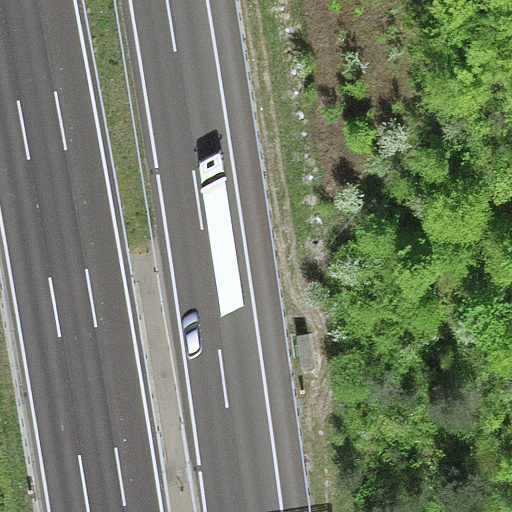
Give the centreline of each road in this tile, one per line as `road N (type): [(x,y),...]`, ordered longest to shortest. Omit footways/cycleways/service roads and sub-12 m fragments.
road 1 (motorway): [(13,0),(102,511)]
road 2 (motorway): [(260,511),(181,0)]
